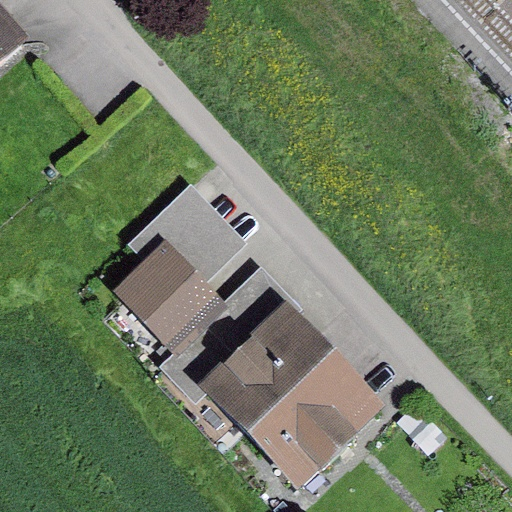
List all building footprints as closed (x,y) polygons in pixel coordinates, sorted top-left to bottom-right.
[(0,0),(0,55),(29,29),(1,0),(0,0)] [(130,243),(145,259),(166,239),(208,282),(248,244),(191,185),(130,243)] [(145,259),(113,290),(176,355),(229,304),(208,282),(166,239),(145,259)] [(229,304),(176,355),(162,369),(197,404),(209,393),(301,488),(392,400),(265,269),(229,304)] [(427,420),(410,437),(429,456),(446,438),(427,420)]
